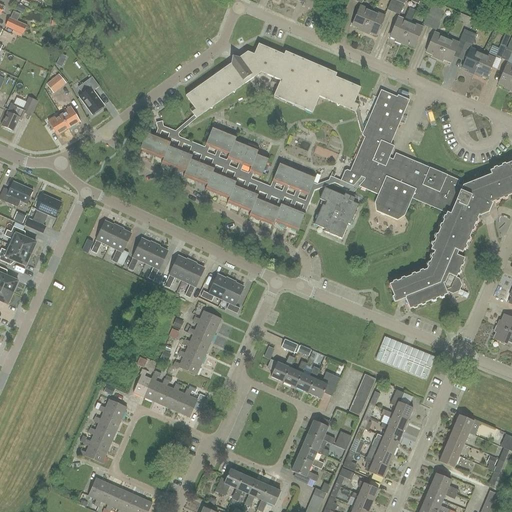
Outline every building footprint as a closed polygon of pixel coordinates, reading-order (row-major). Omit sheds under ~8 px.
[(122,11),(128,0),(127,0),(104,0),(104,1),(122,11)] [(393,12),(398,1),(395,0),(391,0),(387,10),(393,12)] [(98,13),(116,22),(122,11),(104,1),(98,13)] [(398,1),(393,12),(399,15),(404,4),(398,1)] [(18,5),(16,10),(23,13),(26,8),(18,5)] [(363,33),(373,11),(360,6),(352,26),(358,28),(358,30),(363,33)] [(430,28),(437,10),(431,7),(423,26),(430,28)] [(416,11),(410,9),(405,20),(411,22),(416,11)] [(437,10),(430,28),(436,31),(444,13),(437,10)] [(373,11),(363,33),(370,35),(370,34),(376,36),(385,16),(373,11)] [(26,25),(9,18),(5,27),(13,30),(11,33),(21,37),(26,25)] [(401,44),(411,23),(398,18),(390,37),(396,40),(395,42),(401,44)] [(411,23),(401,44),(408,47),(408,45),(414,47),(422,28),(411,23)] [(466,43),(470,32),(464,30),(459,41),(460,41),(458,43),(446,38),(437,59),(443,62),(444,60),(451,63),(455,53),(461,55),(466,43)] [(474,75),(483,54),(471,49),(472,46),(471,46),(476,35),(470,32),(466,43),(461,55),(466,58),(462,68),(468,70),(468,72),(474,75)] [(437,59),(446,38),(434,33),(426,52),(432,55),(431,57),(437,59)] [(506,34),(501,46),(507,48),(511,36),(506,34)] [(122,48),(115,39),(100,50),(107,60),(122,48)] [(209,150),(212,144),(207,143),(205,148),(179,138),(178,135),(179,133),(180,133),(197,119),(261,73),(281,81),(274,97),(313,113),(320,97),(356,112),(358,108),(360,103),(356,101),(361,88),(336,77),(337,74),(286,52),(284,55),(259,44),(254,55),(248,52),(186,96),(194,108),(190,110),(194,116),(176,132),(163,127),(162,122),(156,123),(157,129),(156,133),(159,134),(161,130),(169,133),(167,137),(171,139),(179,142),(177,146),(181,148),(183,143),(191,146),(189,151),(193,152),(201,155),(199,159),(204,161),(206,157),(213,160),(211,164),(215,166),(215,165),(223,168),(221,172),(226,174),(227,170),(235,173),(233,177),(237,179),(237,178),(245,181),(243,185),(247,187),(249,183),(257,186),(255,190),(259,192),(259,191),(267,194),(265,199),(269,201),(271,196),(279,199),(277,204),(280,206),(282,202),(285,196),(292,199),(290,205),(294,206),(295,207),(297,201),(305,204),(302,210),(306,211),(314,190),(335,182),(340,184),(341,180),(334,177),(318,184),(314,182),(309,193),(307,199),(299,196),(302,190),(298,188),(295,194),(288,191),(290,185),(286,184),(284,189),(276,186),(278,181),(274,179),(271,187),(251,179),(255,171),(252,169),(251,171),(243,168),(245,163),(241,161),(239,167),(231,163),(234,158),(229,156),(229,158),(221,155),(224,149),(219,147),(217,153),(209,150)] [(492,47),(489,54),(495,56),(501,59),(506,48),(500,45),(498,49),(492,47)] [(114,70),(129,58),(122,48),(107,60),(114,70)] [(511,50),(506,48),(501,59),(508,61),(511,51),(511,50)] [(483,54),(474,75),(480,78),(481,75),(487,78),(495,59),(483,54)] [(136,67),(129,58),(114,70),(121,79),(136,67)] [(102,59),(97,63),(101,68),(106,64),(102,59)] [(510,90),(511,85),(511,66),(507,64),(499,83),(505,85),(504,88),(510,90)] [(128,88),(143,77),(136,67),(121,79),(128,88)] [(54,94),(66,84),(58,75),(47,85),(54,94)] [(113,75),(109,78),(112,83),(117,79),(113,75)] [(95,113),(96,115),(102,110),(102,109),(104,107),(93,92),(99,87),(92,78),(78,88),(83,94),(79,97),(92,115),(95,113)] [(511,161),(511,162),(506,165),(505,164),(502,165),(501,166),(498,168),(496,167),(494,168),(493,170),(490,171),(491,175),(463,186),(462,187),(458,185),(460,181),(396,153),(392,162),(389,160),(395,147),(391,145),(410,100),(398,95),(397,97),(382,91),(365,130),(365,129),(359,109),(358,108),(356,112),(356,113),(362,132),(364,133),(363,134),(365,137),(350,171),(348,170),(345,171),(341,180),(340,184),(352,189),(345,194),(351,197),(352,194),(359,187),(379,195),(375,203),(377,211),(398,221),(405,216),(413,199),(447,213),(446,216),(444,216),(443,219),(444,220),(442,224),(441,224),(440,227),(440,228),(438,234),(436,235),(435,238),(436,239),(434,243),(433,243),(432,246),(432,247),(431,250),(435,252),(434,254),(432,255),(431,258),(432,259),(430,262),(429,263),(427,266),(428,267),(427,270),(424,271),(423,270),(420,271),(420,273),(416,274),(415,273),(412,274),(411,276),(405,278),(404,277),(401,279),(401,280),(397,282),(396,281),(393,282),(393,283),(389,285),(394,296),(392,297),(395,303),(406,299),(410,309),(413,308),(415,309),(418,308),(418,306),(422,305),(423,306),(426,304),(426,303),(432,300),(433,301),(436,300),(436,299),(440,297),(441,298),(444,297),(444,296),(448,294),(447,291),(448,290),(453,292),(458,290),(460,285),(458,280),(456,279),(458,274),(460,274),(461,271),(460,270),(462,266),(463,266),(464,263),(464,262),(465,258),(457,255),(459,251),(463,253),(464,250),(466,249),(467,246),(466,245),(468,242),(469,241),(471,238),(470,237),(472,231),(474,231),(475,228),(474,227),(476,223),(477,223),(479,220),(478,219),(479,216),(480,216),(488,213),(490,214),(490,213),(489,212),(493,204),(492,203),(511,195),(511,161)] [(12,104),(1,126),(13,132),(19,121),(22,122),(25,115),(31,118),(38,103),(29,99),(24,110),(12,104)] [(60,115),(69,129),(80,122),(71,107),(65,111),(65,112),(60,115)] [(58,136),(69,129),(60,115),(55,118),(54,117),(48,121),(58,136)] [(207,143),(212,144),(219,147),(226,132),(214,127),(207,143)] [(159,134),(156,133),(148,130),(139,150),(151,155),(159,134)] [(231,152),(236,140),(237,136),(226,132),(219,147),(224,149),(231,152)] [(171,139),(167,137),(159,134),(151,155),(163,160),(170,143),(171,139)] [(241,161),(248,145),(236,140),(231,152),(229,156),(234,158),(241,161)] [(181,148),(177,146),(170,143),(163,160),(161,163),(173,168),(181,148)] [(253,166),(258,154),(260,150),(248,145),(241,161),(245,163),(253,166)] [(193,152),(189,151),(181,148),(173,168),(185,173),(192,156),(193,152)] [(252,169),(255,171),(263,174),(269,158),(258,154),(253,166),(252,169)] [(195,182),(204,161),(199,159),(192,156),(185,173),(183,177),(195,182)] [(207,186),(214,169),(215,166),(211,164),(204,161),(195,182),(207,186)] [(274,179),(278,181),(286,184),(292,168),(281,163),(274,179)] [(286,184),(290,185),(298,188),(304,172),(292,168),(286,184)] [(217,195),(226,174),(221,172),(214,169),(207,186),(205,190),(217,195)] [(309,193),(314,182),(316,177),(304,172),(298,188),(302,190),(309,193)] [(229,199),(235,182),(237,179),(233,177),(226,174),(217,195),(229,199)] [(33,191),(18,184),(13,182),(9,191),(4,189),(0,196),(0,199),(18,208),(21,202),(27,204),(33,191)] [(239,208),(247,187),(243,185),(235,182),(229,199),(227,203),(239,208)] [(250,212),(257,196),(259,192),(255,190),(247,187),(239,208),(250,212)] [(320,200),(322,201),(325,202),(315,225),(326,230),(325,232),(342,239),(349,224),(351,225),(359,205),(354,203),(357,196),(352,194),(351,197),(345,194),(344,197),(325,188),(320,200)] [(55,218),(62,203),(43,195),(37,210),(32,221),(29,220),(26,226),(43,234),(46,227),(43,226),(48,215),(55,218)] [(261,221),(269,201),(265,199),(257,196),(250,212),(249,216),(261,221)] [(274,222),(280,206),(277,204),(269,201),(261,221),(273,226),(274,222)] [(286,227),(294,206),(290,205),(282,202),(280,206),(274,222),(286,227)] [(298,231),(306,211),(302,210),(295,207),(294,206),(286,227),(298,231)] [(25,218),(16,214),(13,220),(23,225),(25,218)] [(109,247),(118,228),(106,222),(91,252),(96,254),(102,244),(109,247)] [(9,245),(31,255),(36,243),(23,238),(25,232),(14,227),(11,233),(7,231),(4,237),(11,240),(9,245)] [(118,228),(109,247),(117,251),(112,262),(117,264),(118,262),(124,265),(130,252),(124,249),(131,234),(118,228)] [(82,250),(88,253),(93,242),(88,239),(82,250)] [(146,265),(155,245),(142,239),(128,269),(133,272),(138,261),(146,265)] [(26,266),(31,255),(9,245),(4,256),(1,255),(0,257),(0,261),(11,266),(13,261),(26,266)] [(155,245),(146,265),(153,268),(148,279),(154,282),(168,251),(155,245)] [(182,282),(191,263),(179,257),(164,287),(170,289),(175,278),(182,282)] [(191,263),(182,282),(190,286),(185,296),(190,299),(204,269),(191,263)] [(0,287),(13,293),(18,282),(5,276),(7,271),(0,267),(0,287)] [(222,301),(231,281),(218,275),(209,294),(204,292),(201,297),(212,302),(214,297),(222,301)] [(231,281),(222,301),(229,304),(227,310),(237,315),(240,309),(235,307),(244,288),(231,281)] [(0,301),(8,305),(13,293),(0,287),(0,301)] [(183,305),(181,311),(188,314),(190,308),(183,305)] [(195,317),(193,322),(198,324),(198,323),(216,331),(221,319),(204,312),(200,320),(195,317)] [(511,333),(511,318),(504,315),(502,321),(500,320),(497,327),(511,333)] [(181,330),(184,322),(176,319),(173,327),(181,330)] [(190,328),(188,333),(193,336),(194,334),(211,342),(216,331),(198,323),(198,324),(195,331),(190,328)] [(511,333),(497,327),(494,332),(497,333),(494,339),(511,346),(511,333)] [(185,340),(183,344),(188,347),(189,345),(206,353),(211,342),(194,334),(193,336),(190,342),(185,340)] [(376,359),(426,379),(435,357),(385,337),(376,359)] [(297,347),(284,342),(281,348),(294,353),(297,347)] [(180,351),(178,356),(183,358),(184,357),(202,364),(206,353),(189,345),(188,347),(186,353),(180,351)] [(291,368),(295,359),(289,356),(285,366),(278,363),(271,377),(284,383),(290,368),(291,368)] [(176,362),(174,367),(179,369),(179,368),(197,376),(202,364),(184,357),(183,358),(180,364),(176,362)] [(303,374),(307,364),(301,362),(297,371),(291,368),(290,368),(284,383),(296,388),(302,374),(303,374)] [(315,380),(316,380),(320,370),(314,367),(309,377),(303,374),(302,374),(296,388),(309,394),(315,380)] [(141,376),(134,393),(145,398),(153,380),(151,380),(145,377),(147,372),(142,370),(140,375),(141,376)] [(324,393),(328,395),(332,397),(340,379),(326,373),(322,382),(316,380),(315,380),(309,394),(321,399),(324,393)] [(153,380),(145,398),(156,403),(164,385),(162,384),(155,381),(157,376),(153,374),(151,380),(153,380)] [(362,382),(373,387),(376,380),(365,375),(362,382)] [(164,385),(156,403),(167,408),(175,390),(173,389),(166,386),(169,381),(164,379),(162,384),(164,385)] [(370,394),(373,387),(362,382),(359,389),(370,394)] [(175,390),(167,408),(178,413),(186,395),(184,394),(177,391),(180,386),(175,384),(173,389),(175,390)] [(109,394),(117,398),(120,392),(109,387),(106,392),(109,393),(109,394)] [(186,395),(178,413),(190,418),(197,400),(189,396),(191,391),(187,389),(184,394),(186,395)] [(367,401),(370,394),(359,389),(355,397),(367,401)] [(396,390),(395,394),(390,404),(396,407),(393,414),(408,421),(413,409),(400,403),(404,394),(396,390)] [(370,404),(374,406),(379,394),(375,392),(370,404)] [(364,409),(367,401),(355,397),(352,404),(364,409)] [(101,406),(99,411),(104,413),(104,411),(122,419),(127,408),(109,400),(105,409),(101,406)] [(361,416),(364,409),(352,404),(349,411),(361,416)] [(370,418),(374,406),(370,404),(365,416),(370,418)] [(408,421),(393,414),(383,410),(381,414),(391,419),(388,426),(403,432),(408,421)] [(96,417),(94,422),(99,424),(99,423),(117,431),(122,419),(104,411),(104,413),(101,420),(96,417)] [(454,427),(469,434),(474,422),(459,415),(454,427)] [(364,430),(370,418),(365,416),(360,428),(364,430)] [(322,440),(333,445),(335,439),(325,435),(328,427),(314,421),(308,434),(322,440)] [(91,429),(89,433),(94,436),(94,434),(112,442),(117,431),(99,423),(99,424),(96,431),(91,429)] [(403,432),(388,426),(382,423),(380,428),(386,430),(383,437),(398,444),(403,432)] [(464,445),(469,434),(454,427),(449,439),(464,445)] [(360,441),(364,430),(360,428),(355,439),(360,441)] [(86,440),(84,444),(89,446),(89,445),(107,453),(112,442),(94,434),(94,436),(91,442),(86,440)] [(319,447),(322,440),(308,434),(303,446),(317,453),(327,458),(330,451),(319,447)] [(398,444),(383,437),(377,435),(375,439),(372,446),(393,455),(398,444)] [(511,437),(506,435),(501,447),(504,449),(509,451),(511,451),(511,437)] [(348,442),(339,438),(335,445),(345,450),(348,442)] [(360,441),(355,439),(350,451),(355,453),(360,441)] [(459,456),(464,445),(449,439),(444,450),(459,456)] [(81,451),(79,456),(84,458),(84,457),(102,465),(107,453),(89,445),(89,446),(86,453),(81,451)] [(314,460),(317,453),(303,446),(297,459),(312,465),(311,465),(322,470),(324,464),(314,460)] [(388,467),(393,455),(372,446),(367,458),(388,467)] [(504,462),(509,451),(504,449),(499,460),(504,462)] [(454,469),(459,456),(444,450),(439,462),(454,469)] [(351,462),(355,453),(350,451),(343,467),(354,472),(357,465),(351,462)] [(384,479),(388,467),(367,458),(365,462),(371,465),(368,472),(384,479)] [(308,472),(311,465),(312,465),(297,459),(292,471),(316,482),(319,476),(308,472)] [(499,474),(504,462),(499,460),(494,472),(499,474)] [(335,485),(340,487),(344,478),(350,481),(353,474),(342,469),(335,485)] [(237,490),(243,475),(230,470),(226,480),(221,478),(215,493),(226,497),(230,487),(236,490),(237,490)] [(494,486),(499,474),(494,472),(489,484),(494,486)] [(432,485),(457,495),(459,490),(449,486),(451,481),(436,474),(432,485)] [(249,496),(256,481),(243,475),(237,490),(236,490),(232,500),(238,502),(242,492),(249,495),(249,496)] [(96,479),(88,496),(97,500),(94,505),(99,507),(101,502),(100,501),(107,484),(96,479)] [(262,501),(268,486),(256,481),(249,496),(249,495),(245,505),(250,508),(255,498),(261,501),(262,501)] [(359,495),(373,501),(378,490),(360,482),(358,487),(362,488),(359,495)] [(100,501),(101,502),(108,505),(106,510),(109,511),(110,511),(112,507),(111,506),(119,489),(107,484),(100,501)] [(335,499),(340,487),(335,485),(330,497),(335,499)] [(455,500),(457,495),(432,485),(428,495),(443,501),(445,496),(455,500)] [(262,501),(261,501),(257,511),(260,511),(263,511),(267,503),(274,506),(281,492),(268,486),(262,501)] [(111,506),(112,507),(119,510),(118,511),(123,511),(122,511),(130,494),(119,489),(111,506)] [(313,495),(323,499),(326,493),(316,489),(313,495)] [(498,501),(500,496),(490,491),(487,497),(498,501)] [(368,511),(373,501),(359,495),(353,493),(351,497),(357,500),(354,507),(365,511),(368,511)] [(122,511),(123,511),(135,511),(141,499),(130,494),(122,511)] [(321,505),(323,499),(313,495),(311,501),(321,505)] [(441,506),(443,501),(428,495),(423,504),(442,511),(453,511),(454,511),(441,506)] [(330,510),(335,499),(330,497),(325,508),(330,510)] [(496,506),(498,501),(487,497),(485,502),(496,506)] [(135,511),(148,511),(152,504),(141,499),(135,511)] [(318,511),(321,505),(311,501),(308,508),(318,511)] [(494,511),(496,506),(485,502),(483,507),(494,511)]
